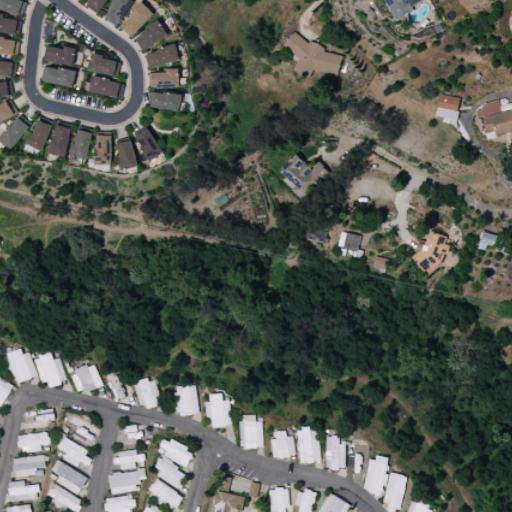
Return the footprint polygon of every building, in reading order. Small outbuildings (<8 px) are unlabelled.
[(0,0),(0,10),(23,17),(27,1),(24,0),(0,0)] [(88,0),(85,6),(99,15),(108,0),(88,0)] [(114,0),(104,19),(118,27),(133,1),(131,0),(114,0)] [(383,0),(394,19),(424,3),(422,0),(383,0)] [(120,27),(132,38),(154,14),(142,3),(120,27)] [(0,34),(20,35),(20,20),(1,20),(0,34)] [(168,36),(159,22),(134,39),(143,52),(168,36)] [(342,56),(322,52),(324,44),(291,37),(288,51),(299,54),(295,73),(311,76),(312,71),(338,76),(342,56)] [(0,42),(0,55),(18,56),(19,40),(0,40),(0,42)] [(180,60),(175,44),(145,54),(150,70),(180,60)] [(46,62),(72,67),(76,50),(49,45),(46,62)] [(88,72),(118,76),(120,61),(91,56),(88,72)] [(0,69),(0,77),(15,78),(15,63),(0,62),(0,69)] [(44,84),(73,88),(75,71),(47,67),(44,84)] [(150,73),(151,89),(179,88),(178,71),(150,73)] [(88,92),(121,99),(124,84),(92,77),(88,92)] [(0,93),(0,97),(12,97),(11,82),(0,82),(0,93)] [(182,94),(152,92),(151,109),(181,111),(182,94)] [(457,120),(460,98),(439,95),(436,117),(457,120)] [(0,115),(3,121),(18,114),(11,100),(0,105),(0,115)] [(511,110),(501,113),(499,103),(475,108),(477,118),(482,117),(486,138),(511,133),(511,110)] [(0,140),(13,150),(31,124),(18,115),(0,140)] [(42,153),(52,126),(35,120),(26,148),(42,153)] [(65,158),(70,129),(55,126),(49,155),(65,158)] [(134,137),(150,163),(164,154),(148,129),(134,137)] [(72,158),(88,159),(91,132),(75,131),(72,158)] [(96,165),(112,165),(111,136),(95,136),(96,165)] [(137,167),(132,141),(115,144),(121,171),(137,167)] [(305,200),(332,174),(320,162),(311,170),(296,155),(278,173),(305,200)] [(445,245),(447,237),(426,232),(417,267),(439,273),(447,245),(445,245)] [(357,252),(360,236),(341,233),(338,248),(357,252)] [(494,247),(497,236),(482,233),(480,244),(494,247)] [(23,355),(22,350),(8,354),(17,384),(38,378),(31,353),(23,355)] [(60,359),(54,361),(52,353),(36,358),(45,389),(68,382),(60,359)] [(95,365),(71,374),(79,395),(103,386),(95,365)] [(134,385),(143,412),(162,405),(152,378),(134,385)] [(198,415),(197,386),(174,387),(176,416),(198,415)] [(223,395),(210,395),(211,402),(206,403),(206,421),(212,420),(212,428),(231,427),(230,401),(223,401),(223,395)] [(241,449),(263,448),(262,420),(256,420),(256,415),(240,416),(241,449)] [(318,429),(298,430),(299,464),(320,463),(318,429)] [(275,432),(275,440),(271,440),(272,458),(295,457),(294,437),(286,438),(286,432),(275,432)] [(18,436),(20,454),(41,452),(40,446),(49,445),(47,433),(18,436)] [(345,445),(339,445),(339,437),(326,437),(325,470),(345,470),(345,445)] [(167,451),(164,456),(186,468),(194,453),(166,438),(160,448),(167,451)] [(94,457),(64,439),(58,449),(66,454),(63,460),(77,468),(80,463),(88,467),(94,457)] [(143,452),(115,453),(116,468),(143,467),(143,452)] [(45,455),(12,460),(15,478),(35,475),(34,469),(47,468),(45,455)] [(369,457),(362,492),(382,496),(389,461),(369,457)] [(154,477),(180,488),(188,471),(161,460),(154,477)] [(88,478),(57,461),(52,471),(60,476),(56,483),(78,495),(88,478)] [(109,475),(110,494),(136,492),(135,483),(145,482),(144,471),(109,475)] [(383,503),(389,504),(388,510),(396,511),(399,511),(407,477),(389,473),(383,503)] [(232,479),(223,477),(220,489),(229,492),(232,479)] [(183,500),(159,478),(150,489),(174,510),(183,500)] [(37,486),(25,486),(24,482),(10,482),(11,501),(38,500),(37,486)] [(57,500),(55,503),(70,511),(77,511),(83,501),(55,485),(49,496),(57,500)] [(288,511),(288,489),(269,490),(269,511),(288,511)] [(294,505),(299,507),(298,511),(310,511),(315,494),(298,490),(294,505)] [(242,511),(245,497),(217,492),(213,511),(242,511)] [(317,511),(343,511),(348,505),(331,493),(317,511)] [(128,511),(128,509),(134,508),(133,496),(105,498),(106,511),(128,511)] [(411,500),(407,511),(432,511),(434,508),(411,500)]
